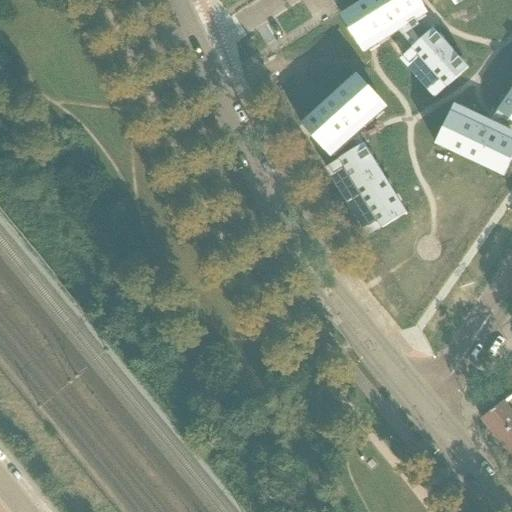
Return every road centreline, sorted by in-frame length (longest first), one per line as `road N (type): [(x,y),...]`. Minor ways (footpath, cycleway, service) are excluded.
road 1 (tertiary): [(298,250),(198,49)]
road 2 (tertiary): [(298,250),(328,311),(395,379)]
road 3 (tertiary): [(395,379),(379,341),(298,250)]
road 4 (tertiary): [(427,418),(511,291)]
road 5 (tertiary): [(509,511),(427,418)]
